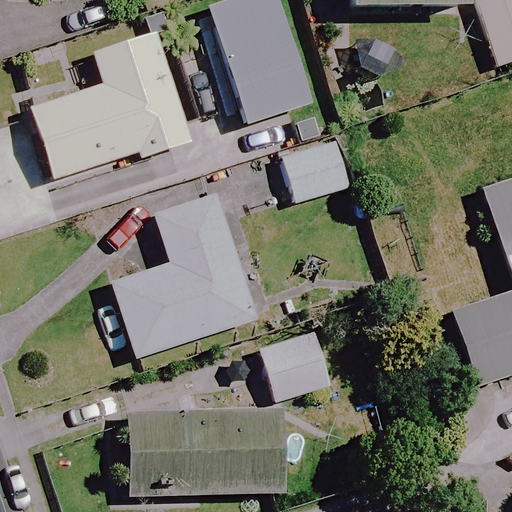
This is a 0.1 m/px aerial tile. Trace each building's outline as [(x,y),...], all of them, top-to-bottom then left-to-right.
[(343,0),(344,18),(463,16),(462,0),(343,0)] [(511,67),(511,0),(468,0),(490,74),(511,67)] [(180,150),(151,42),(89,59),(98,91),(26,111),(46,186),(180,150)] [(459,166),(445,125),(374,150),(389,191),(459,166)] [(344,195),(330,148),(276,164),(290,211),(344,195)] [(511,185),(477,197),(507,297),(445,317),(468,394),(511,380),(511,185)] [(251,327),(212,202),(147,222),(163,271),(105,289),(129,365),(251,327)] [(278,500),(275,418),(122,423),(125,506),(278,500)]
